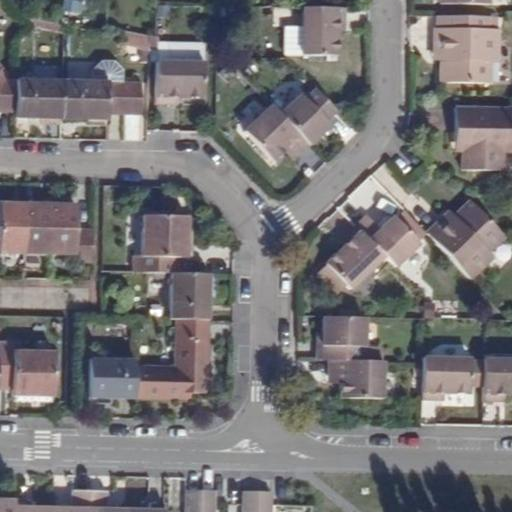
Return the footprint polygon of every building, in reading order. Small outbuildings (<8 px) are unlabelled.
[(337,53),(337,37),(337,29),(344,29),(344,8),(303,8),(302,53),(337,53)] [(444,65),(444,83),(486,83),(487,57),(493,57),(494,26),(478,26),(478,16),(440,16),(440,26),(435,26),(435,57),(444,57),(444,65)] [(125,45),(155,47),(156,34),(126,32),(125,45)] [(434,65),(444,65),(444,57),(435,57),(434,65)] [(202,101),(203,65),(154,64),(154,107),(177,107),(177,100),(202,101)] [(0,112),(13,113),(14,78),(4,79),(0,87),(0,112)] [(61,80),(14,78),(13,113),(13,118),(61,120),(61,80)] [(61,80),(61,120),(106,121),(106,115),(107,81),(61,80)] [(106,115),(124,115),(124,81),(107,81),(106,115)] [(139,81),(124,81),(124,115),(138,116),(139,81)] [(278,113),(308,145),(331,124),(328,118),(334,113),(311,88),(304,94),(301,91),(278,113)] [(292,160),(308,145),(278,113),(271,106),(246,130),(272,157),(277,152),(282,148),(292,160)] [(459,158),(459,164),(504,165),(505,149),(511,149),(511,108),(453,107),(453,149),(459,148),(459,158)] [(282,148),(277,152),(288,164),(292,160),(282,148)] [(446,210),(423,232),(466,278),(490,255),(485,249),(501,235),(468,200),(457,210),(452,215),(446,210)] [(22,204),(0,202),(0,252),(20,254),(22,204)] [(22,204),(20,254),(47,254),(48,204),(22,204)] [(48,204),(47,254),(72,255),(72,263),(90,263),(91,230),(73,229),(73,205),(48,204)] [(446,210),(452,215),(457,210),(452,205),(446,210)] [(353,225),(382,256),(392,267),(417,243),(391,216),(378,228),(364,214),(353,225)] [(166,273),(176,273),(177,257),(183,257),(183,217),(139,215),(138,256),(130,256),(130,272),(166,273)] [(382,256),(353,225),(339,238),(344,244),(338,249),(323,263),(344,285),(347,288),(382,256)] [(339,238),(333,243),(338,249),(344,244),(339,238)] [(335,292),(344,285),(323,263),(314,271),(335,292)] [(165,318),(172,318),(205,319),(206,274),(176,273),(166,273),(165,318)] [(328,348),(328,360),(362,361),(362,349),(367,349),(367,317),(323,316),(323,334),(323,349),(328,348)] [(134,365),(133,397),(171,398),(171,392),(204,393),(205,319),(172,318),(171,365),(134,365)] [(323,334),(318,334),(317,360),(328,360),(328,348),(323,349),(323,334)] [(0,388),(11,389),(11,395),(52,396),(52,350),(12,349),(12,342),(0,341),(0,388)] [(86,396),(133,397),(134,365),(134,358),(87,357),(86,396)] [(464,365),(464,358),(419,357),(419,363),(418,399),(439,400),(439,393),(463,394),(463,386),(464,365)] [(511,393),(511,359),(479,359),(479,365),(478,386),(478,400),(499,401),(507,401),(507,393),(511,393)] [(362,361),(328,360),(327,380),(342,381),(342,387),(342,396),(382,397),(382,362),(362,361)] [(479,365),(464,365),(463,386),(478,386),(479,365)] [(184,511),(198,511),(199,477),(184,476),(185,502),(184,511)] [(199,477),(198,511),(213,511),(213,502),(214,477),(199,477)] [(255,511),(256,478),(242,478),(242,503),(241,511),(255,511)] [(272,478),(256,478),(255,511),(271,511),(271,505),(272,478)] [(87,511),(88,489),(70,489),(70,509),(50,509),(50,511),(87,511)] [(125,511),(125,508),(107,508),(107,490),(88,489),(87,511),(125,511)] [(0,511),(12,511),(13,497),(0,496),(0,511)] [(13,497),(12,511),(50,511),(50,509),(28,508),(28,497),(13,497)] [(125,508),(125,511),(162,511),(163,499),(149,499),(149,509),(125,508)]
